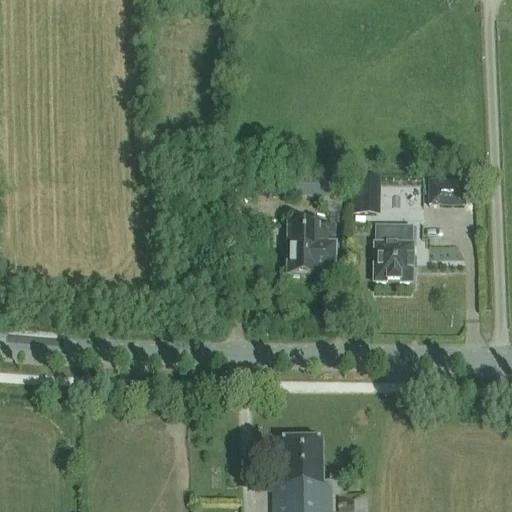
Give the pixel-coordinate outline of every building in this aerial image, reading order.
[(343,179),(297,177),(296,199),(342,201),(343,179)] [(292,179),(257,178),(257,197),(292,199),(292,179)] [(465,209),(466,184),(428,183),(428,208),(465,209)] [(334,276),(334,248),(333,248),(333,229),(288,227),(287,279),(317,281),(317,275),(334,276)] [(374,247),(373,285),(412,286),(412,248),(411,248),(411,230),(375,230),(375,247),(374,247)] [(367,511),(367,498),(345,498),(345,477),(330,477),(330,484),(321,484),(321,443),(277,444),(278,490),(272,490),(272,511),(367,511)]
